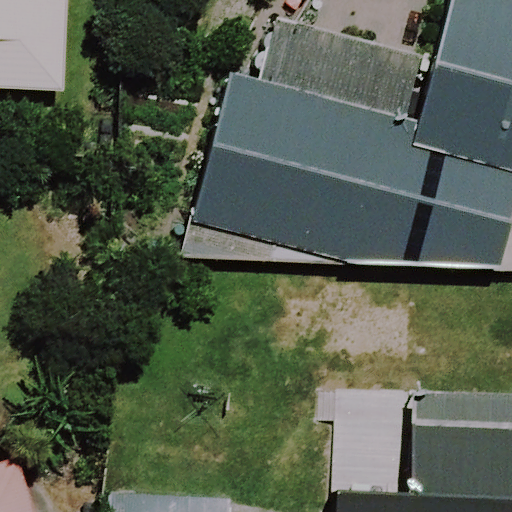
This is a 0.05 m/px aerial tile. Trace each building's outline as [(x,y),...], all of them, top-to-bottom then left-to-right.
[(64,0),(0,0),(0,90),(59,93),(64,0)] [(190,220),(372,267),(498,273),(511,218),(511,0),(451,0),(421,123),(227,74),(190,220)] [(413,302),(291,299),(290,347),(412,350),(413,302)] [(511,511),(511,400),(416,396),(411,498),(342,495),(341,511),(511,511)] [(234,511),(235,508),(106,503),(106,511),(234,511)]
